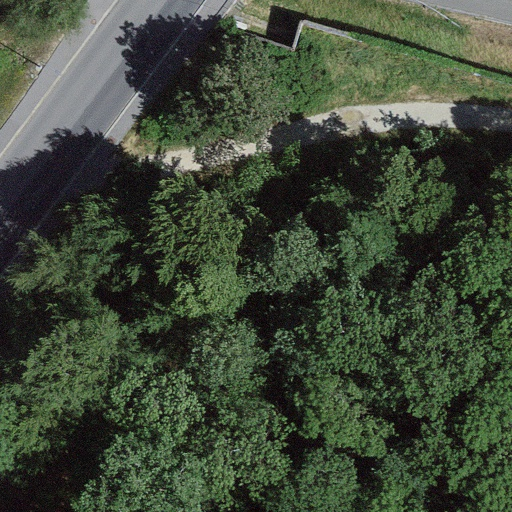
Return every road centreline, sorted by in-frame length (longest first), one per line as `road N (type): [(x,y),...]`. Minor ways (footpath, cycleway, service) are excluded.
road 1 (track): [(511,124),(363,123),(152,168),(40,166)]
road 2 (residential): [(0,224),(167,0)]
